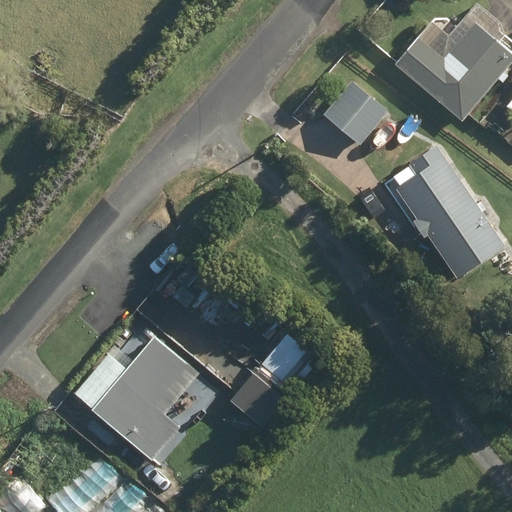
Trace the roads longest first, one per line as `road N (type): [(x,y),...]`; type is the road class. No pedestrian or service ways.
road 1 (track): [(203,121),(357,257),(421,367),(511,477)]
road 2 (residential): [(308,0),(0,350)]
